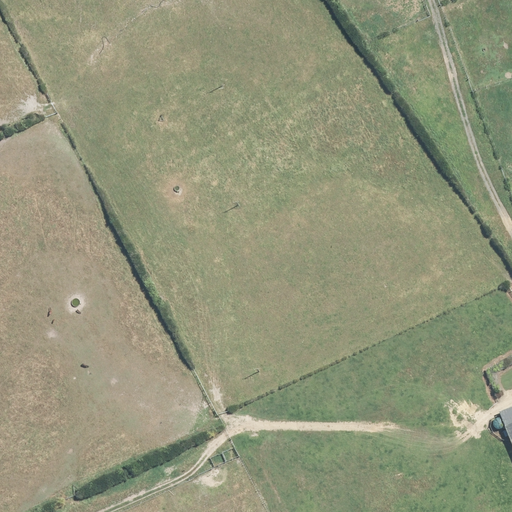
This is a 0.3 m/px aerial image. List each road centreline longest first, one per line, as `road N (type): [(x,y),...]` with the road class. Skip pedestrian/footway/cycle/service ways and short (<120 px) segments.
road 1 (track): [(81,511),(224,437),(274,425),(399,423),(511,393)]
road 2 (track): [(511,212),(451,94),(423,0)]
